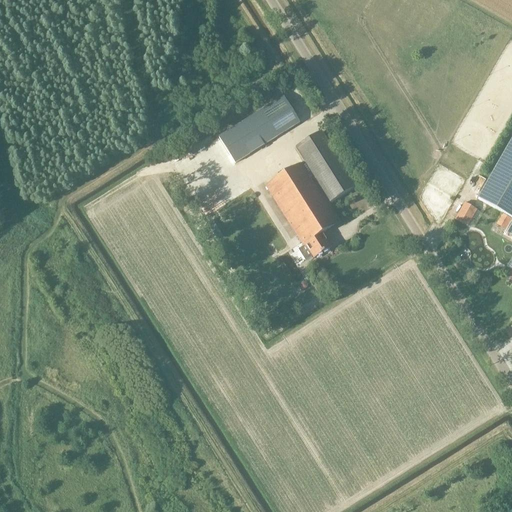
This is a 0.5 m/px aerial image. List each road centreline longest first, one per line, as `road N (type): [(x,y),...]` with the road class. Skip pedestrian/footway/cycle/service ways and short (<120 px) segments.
road 1 (track): [(23,380),(24,253),(60,206),(254,511)]
road 2 (unclassified): [(511,384),(270,0)]
road 3 (track): [(60,206),(69,191),(147,139),(125,0)]
road 4 (track): [(145,142),(274,67),(233,0)]
road 5 (track): [(136,511),(99,420),(23,380)]
road 6 (track): [(381,511),(501,436),(511,443)]
